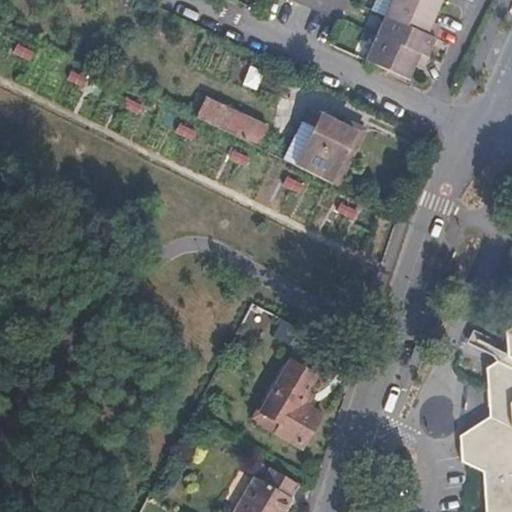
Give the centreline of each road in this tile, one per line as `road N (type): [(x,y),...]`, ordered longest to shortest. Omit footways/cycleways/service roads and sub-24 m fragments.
road 1 (residential): [(477,142),(434,203),(332,511)]
road 2 (residential): [(180,0),(431,121)]
road 3 (residential): [(431,121),(484,0)]
